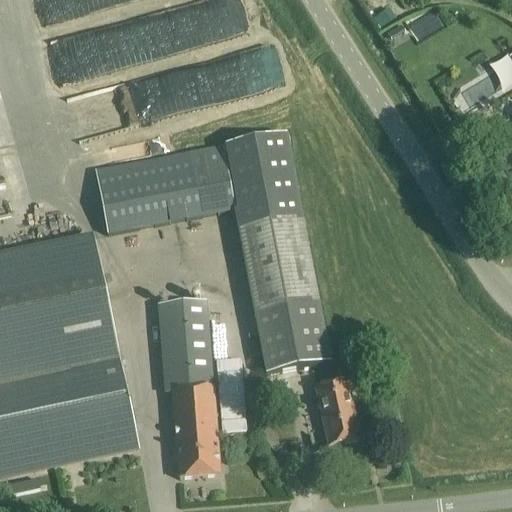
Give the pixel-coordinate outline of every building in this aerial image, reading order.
[(168,49),(243,31),(235,0),(218,0),(179,9),(182,21),(162,25),(168,49)] [(388,10),(379,16),(385,26),(395,20),(388,10)] [(400,28),(387,35),(391,42),(404,34),(400,28)] [(234,213),(266,378),(329,366),(285,138),(239,146),(251,210),(234,213)] [(251,210),(239,146),(95,172),(107,236),(234,213),(251,210)] [(503,207),(511,202),(511,201),(511,191),(502,177),(489,185),(503,207)] [(93,239),(0,259),(0,387),(120,362),(93,239)] [(179,482),(220,478),(204,305),(156,309),(165,395),(172,395),(179,482)] [(0,387),(0,480),(139,451),(120,362),(0,387)] [(347,383),(315,391),(328,449),(360,442),(347,383)]
